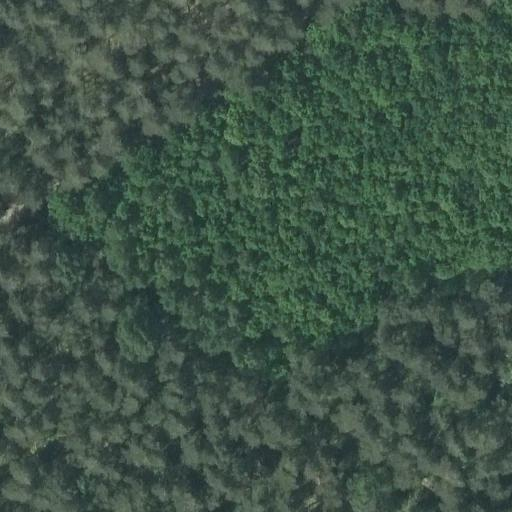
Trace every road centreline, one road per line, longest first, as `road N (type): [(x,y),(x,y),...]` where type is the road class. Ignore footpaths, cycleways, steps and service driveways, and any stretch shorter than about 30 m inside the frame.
road 1 (unknown): [(454,511),(30,197)]
road 2 (track): [(30,197),(326,0)]
